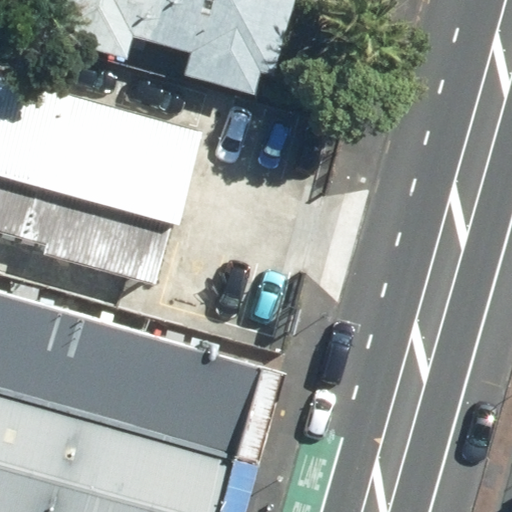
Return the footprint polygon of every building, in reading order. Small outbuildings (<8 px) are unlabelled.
[(193,49),(187,67),(256,90),(263,68),(276,71),(297,0),(40,0),(40,3),(63,10),(57,30),(127,52),(134,31),(193,49)] [(0,229),(44,242),(41,253),(155,285),(199,130),(0,74),(0,229)] [(0,292),(0,390),(222,454),(249,364),(0,292)] [(239,511),(279,372),(249,364),(206,511),(239,511)] [(0,463),(172,511),(207,511),(222,454),(0,390),(0,463)] [(0,511),(172,511),(0,463),(0,511)]
